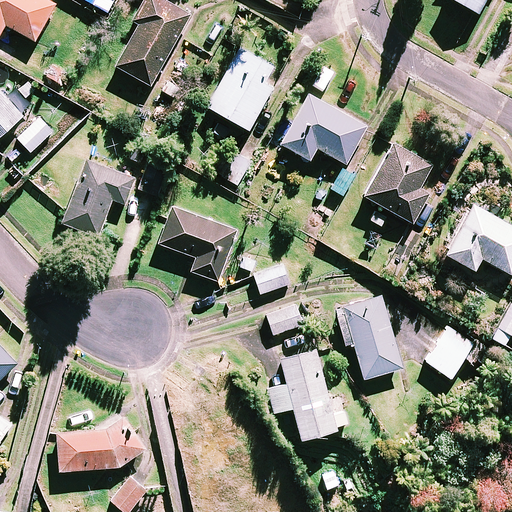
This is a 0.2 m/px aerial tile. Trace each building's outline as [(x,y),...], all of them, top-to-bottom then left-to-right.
[(54,3),(48,0),(0,0),(0,29),(3,23),(33,40),(54,3)] [(188,14),(161,0),(140,0),(130,19),(137,22),(113,65),(148,85),(188,14)] [(482,0),(448,0),(473,15),(482,0)] [(270,65),(237,47),(204,105),(247,129),(270,87),(261,81),(270,65)] [(67,73),(51,64),(43,76),(60,86),(67,73)] [(0,131),(20,114),(0,91),(0,131)] [(365,125),(305,92),(277,142),(307,159),(314,146),(344,163),(365,125)] [(51,131),(38,117),(16,138),(29,151),(51,131)] [(232,125),(218,117),(210,131),(224,139),(232,125)] [(430,164),(391,141),(361,194),(410,222),(427,192),(417,187),(430,164)] [(133,178),(85,159),(61,220),(96,234),(110,198),(123,203),(133,178)] [(241,170),(218,164),(214,177),(238,184),(241,170)] [(511,264),(511,225),(470,202),(442,252),(471,268),(478,256),(508,273),(511,264)] [(235,229),(170,205),(157,242),(194,255),(188,270),(216,280),(235,229)] [(288,283),(281,263),(252,273),(259,293),(288,283)] [(400,366),(380,295),(341,306),(361,377),(400,366)] [(511,300),(510,300),(490,336),(502,343),(508,333),(511,335),(511,300)] [(470,346),(446,328),(424,359),(448,377),(470,346)] [(334,428),(310,334),(274,343),(284,383),(266,387),(272,411),(290,406),(298,437),(334,428)] [(0,375),(14,362),(0,346),(0,375)] [(234,383),(210,364),(198,381),(222,399),(234,383)] [(255,439),(242,404),(187,424),(193,441),(187,443),(200,480),(236,467),(229,449),(255,439)] [(0,438),(10,423),(0,417),(0,438)] [(141,447),(121,418),(102,428),(55,431),(56,469),(117,464),(141,447)] [(124,511),(144,489),(129,476),(109,499),(123,511),(124,511)]
